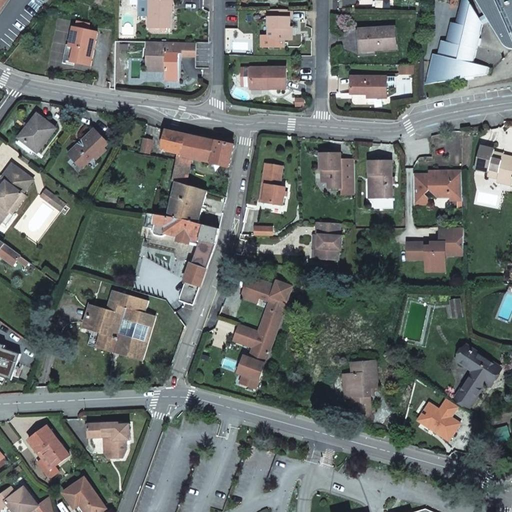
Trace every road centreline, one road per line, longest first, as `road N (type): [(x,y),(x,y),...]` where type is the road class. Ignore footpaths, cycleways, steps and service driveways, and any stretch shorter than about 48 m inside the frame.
road 1 (unclassified): [(509,484),(171,398)]
road 2 (residential): [(171,398),(233,218),(253,122)]
road 3 (unclassified): [(216,122),(22,85)]
road 4 (unclassified): [(511,103),(396,132),(321,126)]
road 5 (unclassified): [(171,398),(0,400)]
road 6 (residential): [(321,126),(322,0)]
road 7 (residential): [(218,0),(216,122)]
road 8 (residential): [(125,511),(171,398)]
